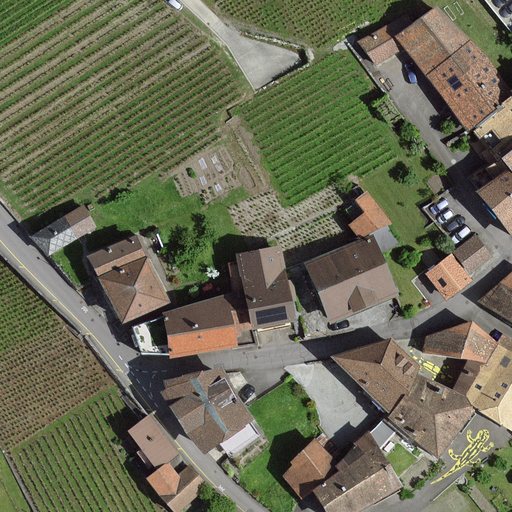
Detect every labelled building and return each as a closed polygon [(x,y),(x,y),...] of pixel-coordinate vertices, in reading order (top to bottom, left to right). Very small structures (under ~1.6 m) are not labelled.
[(511,94),(468,41),(439,6),(402,36),(392,24),(365,46),(379,63),(402,45),(426,75),(444,97),(471,129),(475,126),(482,135),(491,146),(485,151),(497,164),(476,181),(483,190),(511,229),(511,94)] [(392,219),(367,188),(355,197),(366,211),(350,223),(362,236),(392,219)] [(33,237),(48,255),(78,237),(95,226),(83,207),(65,217),(33,237)] [(123,320),(168,301),(145,256),(135,237),(90,257),(99,276),(123,320)] [(489,255),(476,237),(456,253),(470,270),(489,255)] [(373,239),(309,266),(332,319),(353,310),(395,292),(373,239)] [(237,346),(256,342),(253,327),(293,320),(291,308),(287,288),(286,280),(279,247),(239,254),(241,262),(232,264),(238,293),(228,296),(164,313),(166,318),(135,328),(137,337),(141,353),(169,351),(170,358),(228,348),(237,346)] [(471,281),(452,256),(429,273),(448,298),(471,281)] [(511,275),(482,301),(511,319),(511,275)] [(401,486),(378,447),(398,428),(412,438),(438,456),(477,408),(506,425),(511,428),(511,340),(504,336),(498,346),(473,323),(430,336),(425,350),(471,358),(454,390),(442,385),(415,374),(418,367),(407,356),(391,341),(334,356),(393,413),(386,419),(369,432),(355,443),(357,446),(337,465),(315,441),(293,461),(297,466),(286,476),(301,497),(315,488),(329,511),(353,511),(365,505),(401,486)] [(166,382),(171,402),(173,405),(204,451),(249,420),(217,370),(166,382)] [(157,427),(150,417),(131,431),(158,467),(177,453),(157,427)] [(0,511),(22,511),(0,462),(0,511)] [(207,486),(191,467),(178,478),(170,467),(151,482),(176,511),(207,486)]
